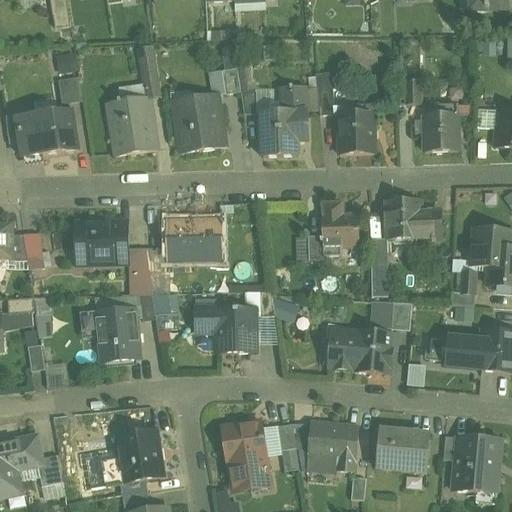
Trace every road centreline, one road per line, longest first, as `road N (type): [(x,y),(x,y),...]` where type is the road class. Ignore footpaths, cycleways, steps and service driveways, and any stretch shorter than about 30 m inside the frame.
road 1 (residential): [(0,195),(511,179)]
road 2 (residential): [(184,392),(286,390),(511,411)]
road 3 (residential): [(184,392),(0,412)]
road 4 (residential): [(201,511),(184,392)]
